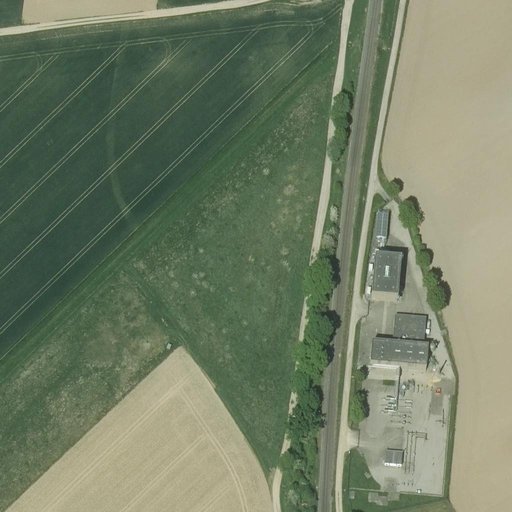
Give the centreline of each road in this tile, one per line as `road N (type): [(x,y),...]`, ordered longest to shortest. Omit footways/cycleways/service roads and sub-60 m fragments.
road 1 (track): [(348,0),(287,442),(275,480),(277,511)]
road 2 (track): [(404,0),(369,194),(339,511)]
road 3 (track): [(343,437),(375,441),(377,468),(394,476),(414,478),(434,456),(435,432),(424,415),(441,352),(430,318),(356,310)]
road 4 (track): [(255,0),(0,40)]
